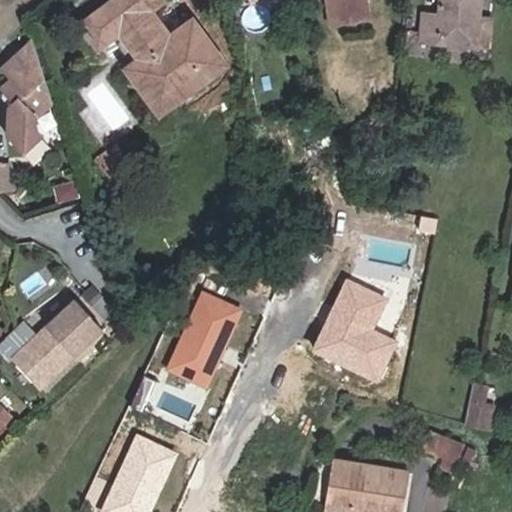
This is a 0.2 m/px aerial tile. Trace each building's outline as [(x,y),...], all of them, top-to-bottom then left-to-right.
[(140,58),(127,67),(159,110),(222,64),(191,22),(160,43),(153,32),(155,29),(157,25),(156,20),(150,10),(161,0),(126,0),(107,15),(103,9),(83,23),(99,46),(107,40),(120,31),(140,58)] [(114,0),(103,9),(107,15),(126,0),(114,0)] [(325,0),(329,24),(334,23),(368,17),(364,0),(325,0)] [(441,0),(440,16),(423,14),(421,31),(420,40),(473,44),(476,0),(441,0)] [(372,38),(371,33),(368,17),(334,23),(337,39),(356,36),(357,41),(372,38)] [(420,46),(420,40),(421,31),(404,30),(403,45),(420,46)] [(107,40),(127,67),(140,58),(120,31),(107,40)] [(37,118),(54,103),(34,40),(3,68),(13,79),(2,88),(16,103),(10,108),(9,136),(24,154),(43,137),(36,130),(37,118)] [(98,159),(114,181),(133,168),(117,145),(98,159)] [(0,192),(11,191),(7,163),(0,164),(0,192)] [(386,298),(347,280),(333,309),(338,311),(333,322),(328,320),(314,350),(377,380),(395,341),(371,330),(386,298)] [(242,310),(203,292),(167,369),(207,387),(242,310)] [(88,319),(91,316),(73,297),(11,356),(38,385),(97,329),(88,319)] [(97,329),(101,326),(91,316),(88,319),(97,329)] [(133,402),(156,410),(165,382),(142,375),(133,402)] [(483,407),(486,391),(473,389),(466,425),(489,430),(493,409),(483,407)] [(0,429),(10,419),(0,409),(0,429)] [(429,432),(424,446),(451,456),(457,443),(429,432)] [(149,511),(176,453),(137,435),(102,511),(149,511)] [(459,459),(464,445),(457,443),(451,456),(459,459)] [(403,511),(410,474),(334,461),(327,509),(350,511),(403,511)]
